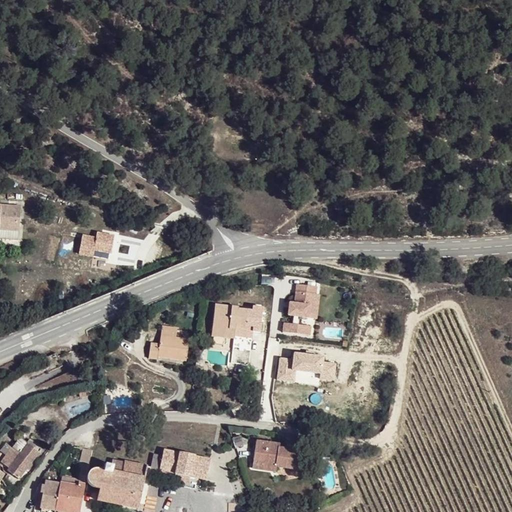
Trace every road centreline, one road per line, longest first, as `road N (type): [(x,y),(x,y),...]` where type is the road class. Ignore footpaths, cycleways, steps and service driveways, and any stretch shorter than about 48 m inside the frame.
road 1 (residential): [(16,511),(41,461),(80,425),(122,414),(363,439),(389,431),(408,318)]
road 2 (unclassified): [(216,224),(0,84)]
road 3 (secondary): [(254,253),(511,244)]
road 4 (secondary): [(0,348),(224,260)]
road 5 (track): [(511,410),(455,295),(408,318)]
road 6 (residential): [(207,511),(207,484),(151,474),(144,511)]
